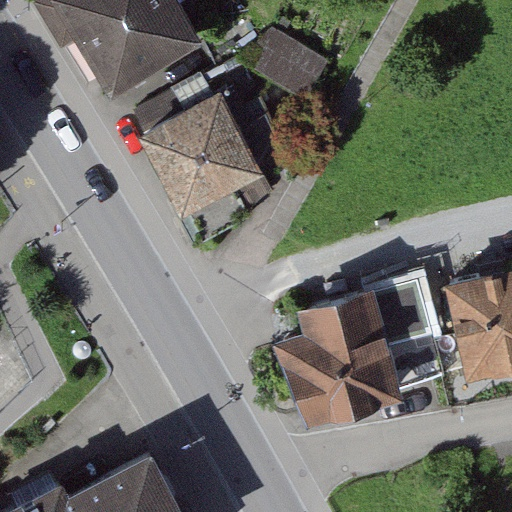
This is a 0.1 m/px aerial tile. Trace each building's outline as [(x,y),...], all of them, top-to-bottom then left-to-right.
[(71,0),(114,81),(208,32),(191,0),(71,0)] [(138,111),(185,199),(263,157),(216,69),(138,111)] [(511,266),(456,279),(475,366),(511,357),(511,266)] [(410,283),(293,316),(322,416),(439,382),(410,283)] [(192,511),(167,462),(57,511),(192,511)] [(54,511),(48,497),(13,511),(54,511)]
